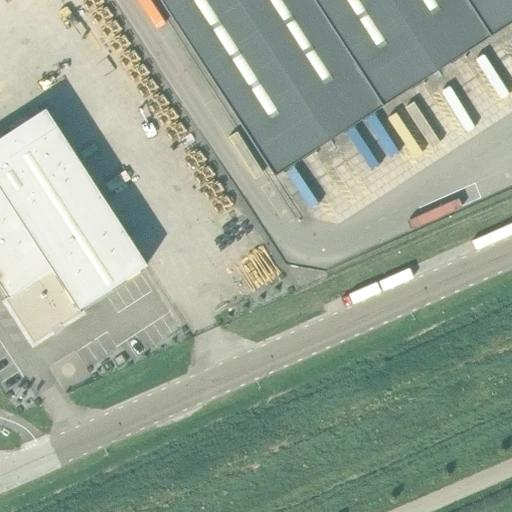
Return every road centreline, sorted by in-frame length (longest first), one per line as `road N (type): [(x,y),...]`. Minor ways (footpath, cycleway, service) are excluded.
road 1 (unclassified): [(0,476),(511,252)]
road 2 (unclassified): [(395,511),(511,458)]
